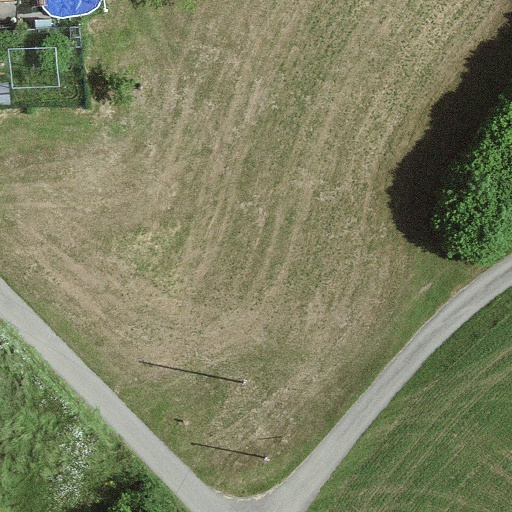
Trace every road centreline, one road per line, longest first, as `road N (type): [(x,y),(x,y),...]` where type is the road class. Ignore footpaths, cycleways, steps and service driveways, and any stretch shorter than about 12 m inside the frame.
road 1 (unclassified): [(276,511),(412,356),(511,269)]
road 2 (unclassified): [(0,293),(209,511)]
